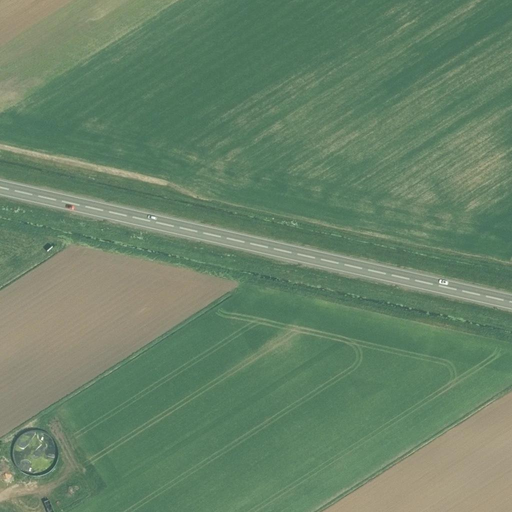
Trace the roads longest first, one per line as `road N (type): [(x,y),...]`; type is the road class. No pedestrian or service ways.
road 1 (track): [(511,264),(0,148)]
road 2 (trunk): [(511,303),(0,188)]
